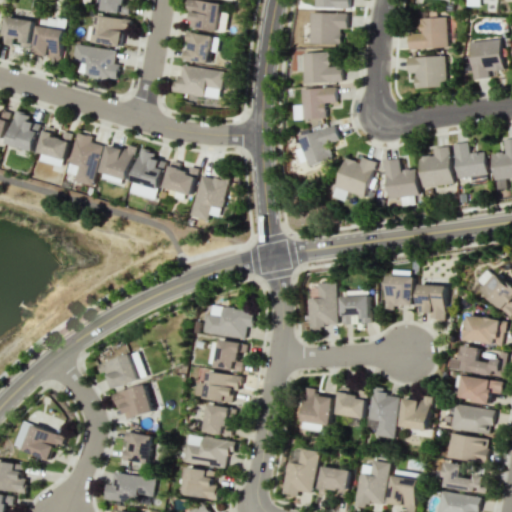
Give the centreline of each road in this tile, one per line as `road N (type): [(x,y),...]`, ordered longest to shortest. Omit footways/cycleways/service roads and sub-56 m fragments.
road 1 (tertiary): [(0,404),(52,356),(140,300),(272,255)]
road 2 (residential): [(0,76),(169,127),(260,134)]
road 3 (tertiary): [(273,0),(260,134),(272,255)]
road 4 (residential): [(272,255),(281,311),(257,501)]
road 5 (tertiary): [(272,255),(511,219)]
road 6 (residential): [(52,356),(86,397),(95,425),(63,511)]
road 7 (residential): [(511,105),(404,118),(384,110)]
road 8 (residential): [(277,354),(406,352)]
road 9 (residential): [(137,118),(161,0)]
